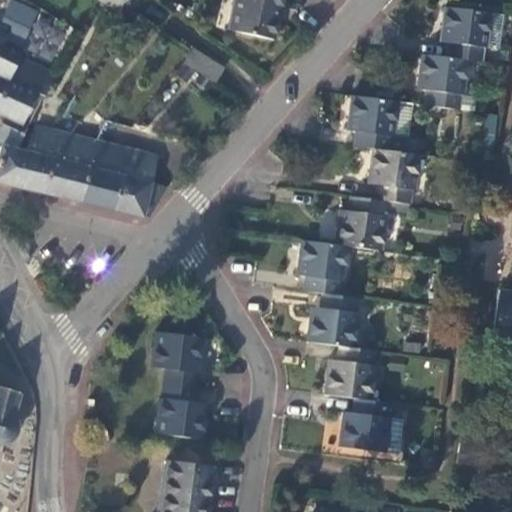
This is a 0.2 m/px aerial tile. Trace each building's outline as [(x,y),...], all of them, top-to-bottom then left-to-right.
[(9,0),(0,22),(0,27),(26,39),(39,11),(15,0),(9,0)] [(123,0),(95,0),(114,13),(123,0)] [(270,48),(280,0),(233,0),(225,39),(270,48)] [(468,63),(480,64),(482,48),(487,50),(493,14),(446,7),(441,43),(449,44),(446,59),(468,63)] [(53,24),(48,38),(44,37),(38,54),(55,60),(66,29),(53,24)] [(0,92),(6,80),(16,58),(18,53),(0,43),(0,92)] [(182,61),(213,82),(224,66),(192,46),(182,61)] [(435,58),(421,55),(417,88),(425,91),(423,105),(429,106),(457,110),(459,96),(464,97),(468,63),(446,59),(435,58)] [(16,58),(6,80),(22,88),(32,65),(16,58)] [(18,150),(21,141),(26,127),(20,124),(36,97),(41,98),(54,78),(32,65),(22,88),(6,80),(0,92),(0,114),(10,120),(7,129),(1,128),(0,131),(0,143),(0,144),(18,150)] [(396,100),(348,94),(344,129),(353,130),(351,146),(369,148),(405,153),(407,136),(392,134),(396,100)] [(411,102),(396,100),(392,134),(407,136),(411,102)] [(482,143),(495,143),(495,114),(483,114),(482,143)] [(0,181),(78,200),(92,141),(32,128),(30,143),(21,141),(18,150),(0,144),(0,143),(0,181)] [(109,174),(116,147),(92,141),(78,200),(108,207),(116,177),(109,174)] [(150,206),(167,186),(150,182),(154,155),(116,147),(109,174),(116,177),(108,207),(141,215),(142,205),(150,206)] [(405,153),(369,148),(364,183),(373,184),(371,199),(386,201),(410,204),(417,154),(405,153)] [(386,201),(371,199),(349,196),(347,209),(337,208),(332,243),(348,245),(355,246),(381,250),(386,214),(384,214),(386,201)] [(467,212),(451,210),(449,229),(465,231),(467,212)] [(29,260),(16,234),(8,238),(22,264),(29,260)] [(348,245),(332,243),(314,240),(299,238),(295,275),(304,276),(302,291),(320,293),(339,295),(341,280),(344,281),(348,245)] [(511,292),(499,291),(494,340),(511,342),(511,292)] [(309,306),(305,342),(337,346),(355,347),(361,298),(350,297),(339,295),(320,293),(319,307),(309,306)] [(160,384),(193,388),(195,373),(198,373),(202,336),(181,334),(153,330),(149,367),(162,369),(160,384)] [(355,347),(337,346),(336,359),(327,358),(325,375),(323,394),(354,397),(370,399),(375,350),(355,347)] [(390,356),(388,369),(403,372),(405,358),(390,356)] [(16,388),(0,383),(0,444),(7,444),(14,439),(16,432),(14,423),(7,418),(16,388)] [(188,437),(202,439),(206,403),(191,401),(193,388),(160,384),(159,397),(156,397),(152,433),(188,437)] [(388,417),(390,403),(370,399),(354,397),(352,413),(342,411),(337,447),(386,453),(391,417),(388,417)] [(403,419),(391,417),(386,453),(398,455),(403,419)] [(421,455),(420,466),(435,468),(436,457),(421,455)] [(207,511),(214,466),(164,459),(157,511),(207,511)] [(472,484),(491,488),(494,468),(475,464),(472,484)]
